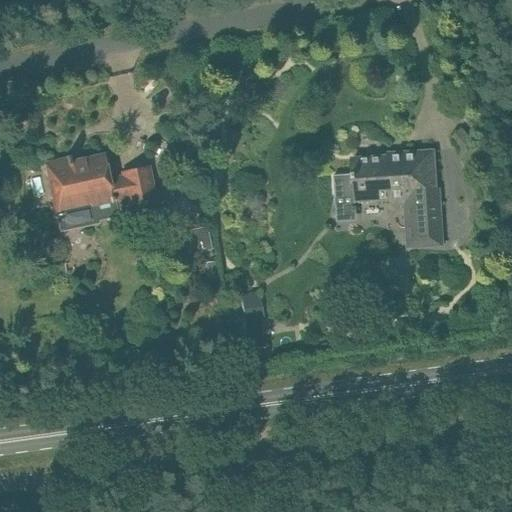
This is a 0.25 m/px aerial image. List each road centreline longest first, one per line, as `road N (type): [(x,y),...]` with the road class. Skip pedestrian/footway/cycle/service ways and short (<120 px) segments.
road 1 (primary): [(0,436),(511,364)]
road 2 (unclassified): [(0,484),(511,431)]
road 3 (unclassified): [(0,56),(305,0)]
